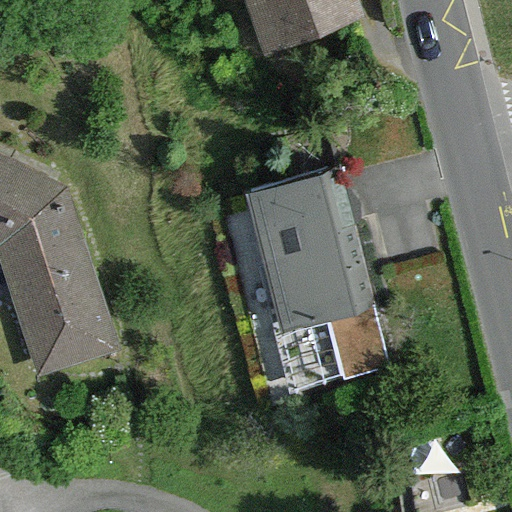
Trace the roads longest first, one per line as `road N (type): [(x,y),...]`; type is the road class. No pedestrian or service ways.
road 1 (tertiary): [(466,139),(511,317)]
road 2 (tertiary): [(432,0),(466,139)]
